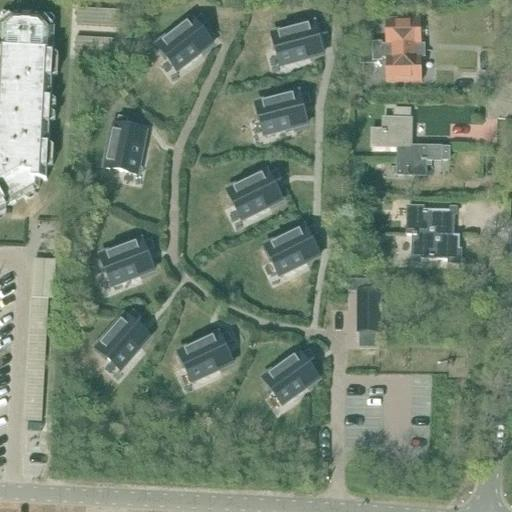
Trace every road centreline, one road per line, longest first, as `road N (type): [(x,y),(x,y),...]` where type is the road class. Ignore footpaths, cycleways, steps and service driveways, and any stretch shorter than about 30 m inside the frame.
road 1 (unclassified): [(370,511),(0,493)]
road 2 (unclassified): [(484,511),(511,304)]
